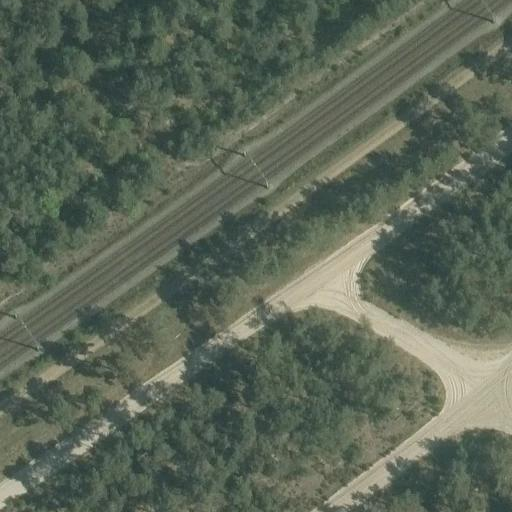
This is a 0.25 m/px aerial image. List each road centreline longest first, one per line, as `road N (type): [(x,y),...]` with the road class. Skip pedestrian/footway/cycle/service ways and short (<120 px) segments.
road 1 (track): [(0,407),(511,42)]
road 2 (track): [(0,490),(404,216),(511,133)]
road 3 (track): [(511,373),(330,511)]
